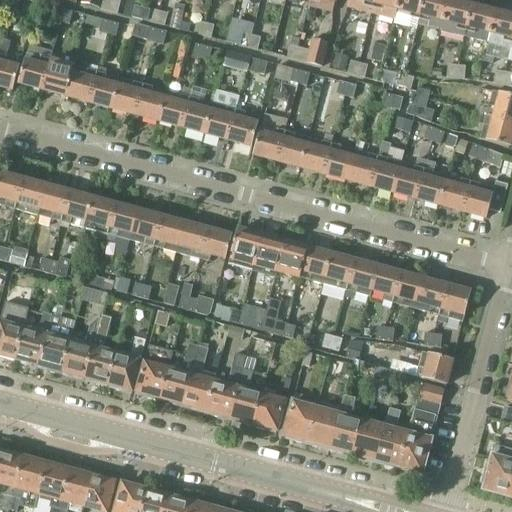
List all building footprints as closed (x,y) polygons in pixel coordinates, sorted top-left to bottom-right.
[(2,0),(0,8),(8,10),(11,0),(2,0)] [(20,0),(11,0),(8,10),(18,13),(20,0)] [(82,0),(82,5),(98,9),(100,0),(82,0)] [(103,0),(100,11),(109,13),(112,0),(103,0)] [(112,0),(109,13),(117,15),(120,2),(112,0)] [(308,0),(309,1),(307,9),(332,15),(335,0),(308,0)] [(348,0),(347,9),(369,15),(373,0),(348,0)] [(373,0),(369,15),(393,21),(395,10),(397,0),(373,0)] [(393,21),(392,22),(416,28),(417,26),(419,18),(423,0),(397,0),(395,10),(393,21)] [(423,0),(419,18),(417,26),(439,32),(447,0),(445,0),(423,0)] [(447,0),(439,32),(440,32),(462,38),(470,6),(447,0)] [(470,6),(462,38),(486,44),(494,12),(470,6)] [(169,28),(179,31),(184,9),(174,7),(169,28)] [(51,21),(60,24),(64,11),(55,8),(51,21)] [(146,23),(155,25),(158,12),(150,10),(146,23)] [(64,11),(60,24),(69,26),(72,13),(64,11)] [(167,14),(158,12),(155,25),(164,28),(167,14)] [(511,16),(494,12),(486,44),(487,44),(509,50),(511,37),(511,16)] [(99,33),(108,36),(111,23),(87,17),(85,25),(100,29),(99,33)] [(193,35),(202,38),(205,24),(196,22),(193,35)] [(119,25),(111,23),(108,36),(116,38),(119,25)] [(205,24),(202,38),(210,40),(213,26),(205,24)] [(356,33),(365,36),(368,26),(358,24),(356,33)] [(131,38),(153,43),(157,31),(135,25),(134,29),(131,38)] [(123,26),(120,39),(130,42),(131,38),(134,29),(123,26)] [(167,33),(157,31),(153,43),(163,46),(167,33)] [(239,47),(248,49),(251,36),(243,34),(239,47)] [(260,38),(251,36),(248,49),(257,51),(260,38)] [(0,87),(13,91),(19,69),(21,62),(6,58),(10,43),(1,40),(0,44),(0,87)] [(309,51),(296,48),(293,61),(303,64),(304,63),(305,64),(322,68),(329,45),(312,40),(309,51)] [(191,45),(180,42),(171,78),(181,81),(191,45)] [(191,58),(200,60),(203,47),(194,45),(191,58)] [(385,47),(374,45),(370,60),(381,63),(385,47)] [(286,59),(293,61),(296,48),(289,46),(286,59)] [(203,47),(200,60),(208,62),(211,49),(203,47)] [(26,55),(18,85),(44,91),(52,62),(26,55)] [(238,70),(248,72),(251,60),(241,57),(238,70)] [(327,71),(346,75),(349,63),(331,58),(327,71)] [(268,64),(251,60),(248,72),(264,76),(268,64)] [(52,62),(44,91),(67,98),(75,68),(52,62)] [(351,62),(347,76),(356,78),(359,64),(351,62)] [(367,66),(359,64),(356,78),(364,80),(367,66)] [(446,79),(455,80),(456,66),(447,65),(446,79)] [(274,79),(289,83),(292,70),(277,66),(274,79)] [(465,67),(456,66),(455,80),(464,81),(465,67)] [(75,68),(67,98),(91,104),(99,75),(75,68)] [(289,83),(297,85),(301,72),(292,70),(289,83)] [(372,81),(378,83),(381,72),(375,70),(372,81)] [(301,72),(297,85),(306,88),(309,75),(301,72)] [(493,84),(501,86),(504,73),(496,72),(493,84)] [(511,75),(504,73),(501,86),(510,88),(511,78),(511,75)] [(392,87),(401,89),(405,76),(396,74),(392,87)] [(99,75),(91,104),(114,111),(122,81),(99,75)] [(413,78),(405,76),(401,89),(409,91),(413,78)] [(323,78),(320,90),(314,119),(323,121),(333,81),(323,78)] [(122,81),(114,111),(137,117),(145,87),(122,81)] [(335,95),(344,98),(348,85),(339,82),(335,95)] [(348,85),(344,98),(353,100),(356,87),(348,85)] [(145,87),(137,117),(159,123),(167,93),(145,87)] [(417,89),(415,97),(426,100),(428,101),(430,92),(417,89)] [(167,93),(159,123),(182,129),(190,99),(167,93)] [(486,116),(486,117),(511,123),(511,98),(492,93),(491,97),(486,116)] [(214,106),(206,135),(229,142),(237,112),(236,112),(239,100),(216,94),(213,106),(214,106)] [(391,110),(394,97),(386,95),(382,108),(391,110)] [(394,97),(391,110),(400,112),(403,99),(394,97)] [(426,100),(415,97),(410,117),(421,121),(423,110),(425,110),(428,101),(426,100)] [(190,99),(182,129),(206,135),(214,106),(213,106),(190,99)] [(237,112),(229,142),(251,148),(259,118),(237,112)] [(475,113),(472,123),(483,126),(479,140),(505,147),(509,148),(511,138),(511,123),(486,117),(486,116),(475,113)] [(397,119),(394,130),(409,134),(412,123),(397,119)] [(428,127),(423,140),(431,143),(436,131),(428,127)] [(259,134),(253,156),(278,163),(285,133),(276,131),(274,138),(259,134)] [(436,131),(431,143),(440,146),(445,134),(436,131)] [(285,133),(278,163),(301,169),(309,140),(285,133)] [(454,148),(455,148),(457,139),(448,136),(444,148),(453,151),(454,148)] [(309,140),(301,169),(324,176),(332,146),(309,140)] [(468,144),(459,141),(454,153),(463,157),(468,144)] [(379,159),(371,188),(393,194),(401,165),(404,154),(389,150),(390,147),(382,145),(378,158),(379,159)] [(468,158),(477,161),(480,148),(473,145),(468,158)] [(332,146),(324,176),(347,182),(355,152),(332,146)] [(500,171),(503,157),(480,148),(477,161),(500,171)] [(355,152),(347,182),(371,188),(379,159),(378,158),(377,158),(355,152)] [(401,165),(393,194),(416,201),(427,162),(418,160),(415,169),(401,165)] [(427,162),(416,201),(440,207),(447,178),(433,174),(436,165),(427,162)] [(511,171),(511,165),(504,163),(501,175),(510,177),(511,171)] [(0,175),(0,207),(13,211),(21,181),(0,175)] [(447,178),(440,207),(463,213),(470,184),(447,178)] [(21,181),(13,211),(36,217),(44,187),(21,181)] [(470,184),(463,213),(486,219),(488,211),(500,214),(507,186),(495,183),(493,190),(470,184)] [(44,187),(36,217),(59,223),(67,193),(44,187)] [(67,193),(59,223),(69,226),(71,218),(85,222),(91,200),(67,193)] [(85,222),(83,230),(96,233),(105,235),(113,206),(91,200),(85,222)] [(113,206),(105,235),(114,238),(128,242),(136,212),(113,206)] [(136,212),(128,242),(143,246),(152,248),(160,218),(136,212)] [(160,218),(152,248),(160,250),(175,254),(183,224),(160,218)] [(183,224),(175,254),(189,258),(198,260),(206,231),(183,224)] [(206,231),(198,260),(207,263),(209,255),(225,260),(231,238),(206,231)] [(237,231),(228,266),(252,272),(261,237),(237,231)] [(261,237),(252,272),(275,278),(276,273),(284,243),(261,237)] [(284,243),(276,273),(298,279),(306,249),(284,243)] [(12,251),(9,264),(24,268),(28,252),(13,248),(12,251)] [(12,251),(4,249),(1,262),(9,264),(12,251)] [(306,249),(298,279),(322,286),(330,256),(306,249)] [(330,256),(322,286),(345,292),(353,262),(330,256)] [(38,272),(48,275),(52,262),(42,259),(38,272)] [(48,275),(65,280),(70,262),(59,259),(58,264),(52,262),(48,275)] [(353,262),(345,292),(369,298),(371,291),(377,269),(353,262)] [(377,269),(371,291),(384,294),(382,302),(392,305),(400,275),(377,269)] [(400,275),(392,305),(415,311),(423,281),(400,275)] [(84,288),(91,290),(95,278),(87,276),(84,288)] [(95,278),(91,290),(111,295),(114,283),(95,278)] [(119,279),(116,293),(126,295),(126,296),(130,282),(119,279)] [(423,281),(415,311),(438,317),(439,317),(447,287),(423,281)] [(131,297),(139,299),(143,286),(134,284),(131,297)] [(177,309),(186,312),(190,299),(192,287),(183,285),(177,309)] [(143,286),(139,299),(148,301),(151,288),(143,286)] [(169,286),(164,305),(174,308),(179,289),(169,286)] [(438,317),(437,323),(446,325),(447,319),(462,324),(470,294),(447,287),(439,317),(438,317)] [(94,302),(96,292),(91,290),(85,289),(82,299),(94,302)] [(190,299),(186,312),(205,317),(209,315),(213,302),(198,297),(197,301),(190,299)] [(5,304),(0,320),(0,357),(2,358),(3,361),(10,363),(13,361),(15,361),(23,330),(29,310),(15,307),(5,304)] [(52,316),(38,367),(48,370),(49,373),(57,375),(59,373),(61,374),(70,343),(71,343),(74,331),(58,327),(63,309),(55,307),(52,316)] [(228,323),(236,325),(240,312),(232,310),(228,323)] [(240,312),(236,325),(246,328),(249,315),(240,312)] [(172,317),(157,313),(154,327),(169,331),(172,317)] [(23,330),(15,361),(17,362),(18,365),(26,367),(28,365),(38,367),(52,316),(43,314),(41,325),(39,324),(36,332),(36,334),(23,330)] [(101,320),(85,380),(95,383),(96,386),(103,388),(106,386),(108,386),(116,355),(103,352),(111,320),(102,317),(101,320)] [(70,343),(61,374),(64,374),(65,377),(72,379),(75,377),(85,380),(101,320),(97,319),(90,326),(86,338),(87,339),(85,346),(85,347),(71,343),(70,343)] [(275,336),(282,338),(286,325),(278,323),(275,336)] [(295,327),(286,325),(282,338),(292,340),(295,327)] [(230,327),(226,338),(241,342),(245,331),(230,327)] [(374,341),(383,342),(385,329),(376,327),(374,341)] [(385,329),(383,342),(392,343),(394,330),(385,329)] [(423,348),(432,348),(433,335),(424,334),(423,348)] [(321,348),(329,350),(334,338),(324,335),(321,348)] [(441,335),(433,335),(432,348),(440,349),(441,335)] [(342,340),(334,338),(329,350),(338,353),(342,340)] [(116,355),(108,386),(110,387),(111,390),(119,392),(121,390),(132,393),(146,342),(135,339),(130,359),(116,355)] [(168,369),(160,400),(162,401),(163,404),(170,406),(173,404),(183,407),(199,348),(188,345),(181,372),(168,369)] [(199,348),(183,407),(193,409),(194,412),(201,414),(204,412),(206,413),(215,382),(200,378),(208,350),(199,348)] [(148,349),(136,394),(146,397),(147,400),(155,402),(157,400),(160,400),(168,369),(171,356),(148,349)] [(347,350),(344,359),(357,363),(360,353),(347,350)] [(305,353),(302,367),(309,368),(312,355),(305,353)] [(422,354),(416,378),(445,386),(452,362),(422,354)] [(215,382),(206,413),(208,413),(209,417),(217,419),(219,416),(229,419),(242,371),(246,358),(235,355),(228,385),(227,385),(215,382)] [(350,377),(352,367),(343,365),(340,374),(350,377)] [(390,372),(375,368),(373,377),(388,380),(390,372)] [(242,371),(229,419),(239,422),(241,425),(248,427),(250,425),(253,426),(261,395),(248,391),(253,373),(242,371)] [(278,391),(287,394),(291,381),(282,379),(278,391)] [(421,384),(408,434),(399,469),(422,475),(431,440),(444,391),(421,384)] [(261,395),(253,426),(255,426),(256,429),(264,431),(266,429),(277,432),(285,401),(261,395)] [(339,416),(329,450),(340,453),(341,456),(347,457),(350,456),(352,457),(362,422),(350,418),(356,400),(345,397),(339,416)] [(292,403),(283,438),(293,441),(295,443),(301,445),(303,443),(306,444),(316,409),(292,403)] [(511,425),(511,409),(504,408),(500,422),(511,425)] [(316,409),(306,444),(309,445),(310,447),(317,449),(319,448),(329,450),(339,416),(330,413),(316,409)] [(385,428),(375,463),(385,466),(387,468),(393,470),(395,468),(399,469),(408,434),(395,431),(400,413),(389,410),(384,427),(385,428)] [(362,422),(352,457),(355,458),(356,460),(363,462),(365,460),(375,463),(385,428),(384,427),(362,422)] [(511,451),(494,447),(483,492),(493,495),(495,497),(501,499),(503,497),(506,498),(511,475),(511,451)] [(0,452),(0,486),(4,487),(2,496),(4,497),(1,509),(8,511),(23,459),(12,456),(10,453),(4,452),(2,453),(0,452)] [(23,459),(8,511),(11,511),(16,511),(18,507),(34,511),(38,496),(39,496),(47,465),(45,465),(46,463),(32,459),(31,461),(23,459)] [(47,465),(39,496),(40,497),(51,500),(49,509),(50,509),(48,511),(58,511),(59,511),(61,502),(70,472),(58,469),(57,466),(51,465),(49,466),(47,465)] [(70,472),(61,502),(69,504),(72,505),(70,509),(81,511),(83,511),(93,478),(90,477),(89,475),(83,473),(81,475),(70,472)] [(83,511),(107,511),(115,484),(108,482),(108,480),(96,477),(95,478),(93,478),(83,511)] [(140,511),(146,492),(122,486),(115,511),(140,511)] [(146,492),(140,511),(164,511),(168,498),(158,496),(159,493),(146,490),(146,492)] [(189,511),(192,502),(179,499),(178,501),(168,498),(164,511),(189,511)] [(189,511),(213,511),(214,511),(204,508),(205,506),(192,502),(189,511)]
